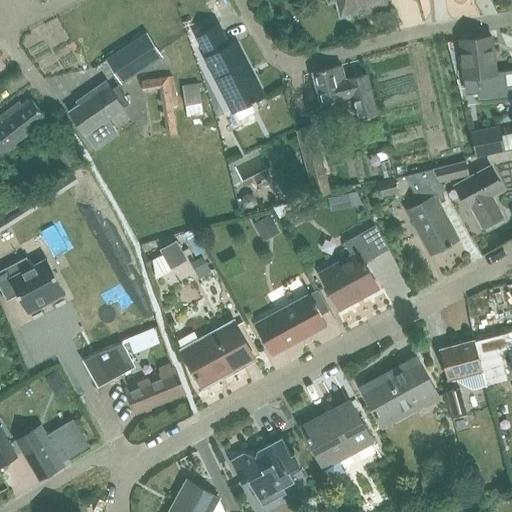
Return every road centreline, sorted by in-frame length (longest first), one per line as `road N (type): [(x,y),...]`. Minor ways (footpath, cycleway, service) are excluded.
road 1 (residential): [(119,495),(159,453),(511,257)]
road 2 (residential): [(239,0),(278,60),(300,64),(412,32),(511,21)]
